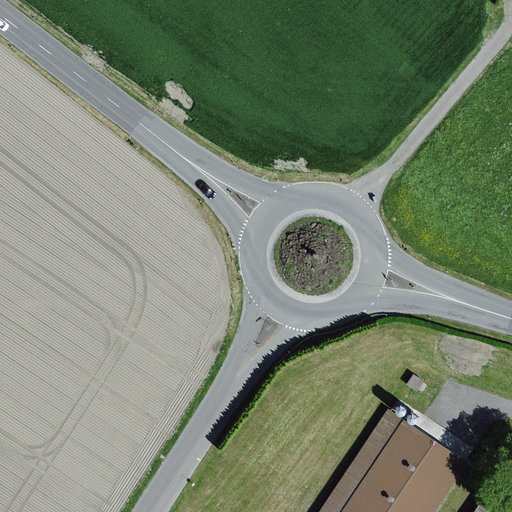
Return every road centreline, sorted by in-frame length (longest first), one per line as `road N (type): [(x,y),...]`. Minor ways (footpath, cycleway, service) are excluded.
road 1 (primary): [(189,163),(0,13)]
road 2 (unclassified): [(151,511),(246,363)]
